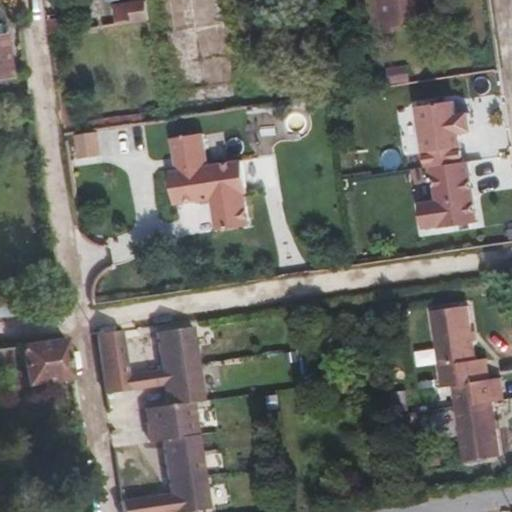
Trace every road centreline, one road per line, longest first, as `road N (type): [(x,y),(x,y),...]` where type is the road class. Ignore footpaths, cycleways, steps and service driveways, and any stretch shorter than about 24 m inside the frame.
road 1 (residential): [(30,0),(105,511)]
road 2 (track): [(511,262),(0,332)]
